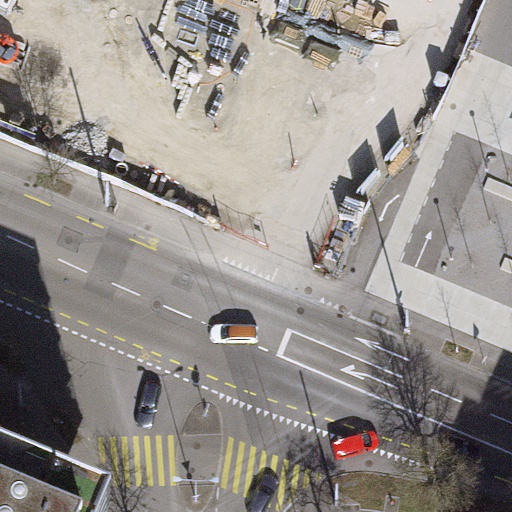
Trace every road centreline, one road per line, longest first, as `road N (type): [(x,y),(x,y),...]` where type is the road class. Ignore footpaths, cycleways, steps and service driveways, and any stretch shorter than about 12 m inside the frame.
road 1 (tertiary): [(219,324),(511,443)]
road 2 (tertiary): [(0,230),(219,324)]
road 3 (unclassified): [(200,511),(197,463),(219,324)]
